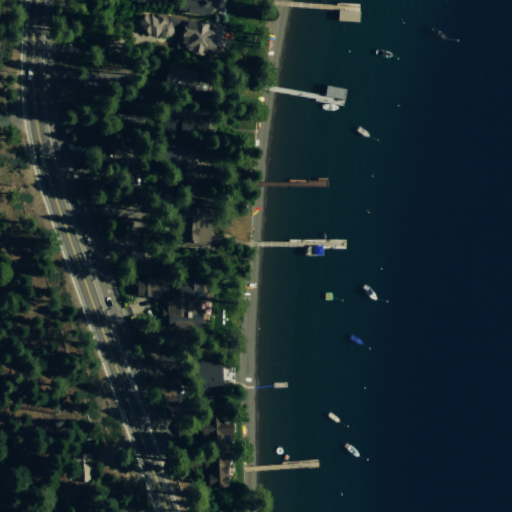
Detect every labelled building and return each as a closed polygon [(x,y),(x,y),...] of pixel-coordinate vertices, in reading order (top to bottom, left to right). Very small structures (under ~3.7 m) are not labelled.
[(175,0),(174,11),(206,15),(208,6),(214,7),(214,0),(175,0)] [(168,18),(158,13),(155,19),(142,12),(135,26),(157,38),(168,18)] [(175,49),(211,55),(212,48),(225,50),(227,40),(220,39),(222,26),(180,19),(175,49)] [(162,90),(193,94),(196,71),(165,67),(162,90)] [(159,129),(204,129),(204,110),(159,109),(159,129)] [(63,136),(89,134),(88,115),(62,116),(63,136)] [(155,144),(154,162),(173,163),(173,182),(192,183),(193,145),(155,144)] [(208,245),(208,203),(171,203),(171,235),(179,235),(180,245),(208,245)] [(159,297),(158,329),(200,330),(201,280),(134,278),(133,297),(159,297)] [(220,361),(194,360),(193,391),(219,392),(220,361)] [(199,442),(229,441),(228,417),(192,418),(192,436),(199,436),(199,442)] [(89,482),(88,454),(71,455),(72,482),(89,482)] [(204,456),(204,487),(225,488),(226,457),(204,456)]
